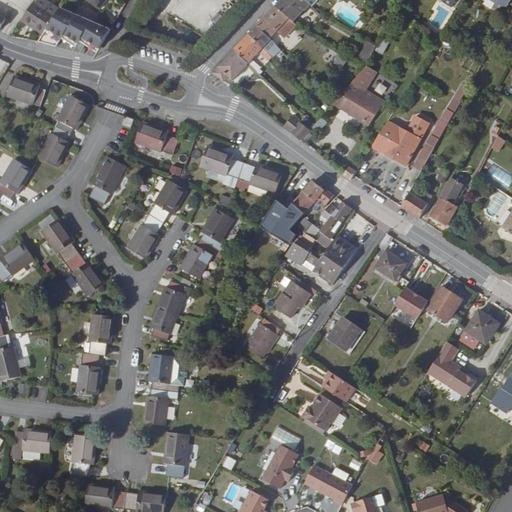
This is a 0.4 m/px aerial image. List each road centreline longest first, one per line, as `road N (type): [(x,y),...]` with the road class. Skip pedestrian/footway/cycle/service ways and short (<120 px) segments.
road 1 (residential): [(266,395),(390,219)]
road 2 (tertiary): [(390,219),(232,109)]
road 3 (tertiary): [(511,296),(390,219)]
road 4 (residential): [(138,294),(64,189)]
road 5 (residential): [(115,417),(138,294)]
